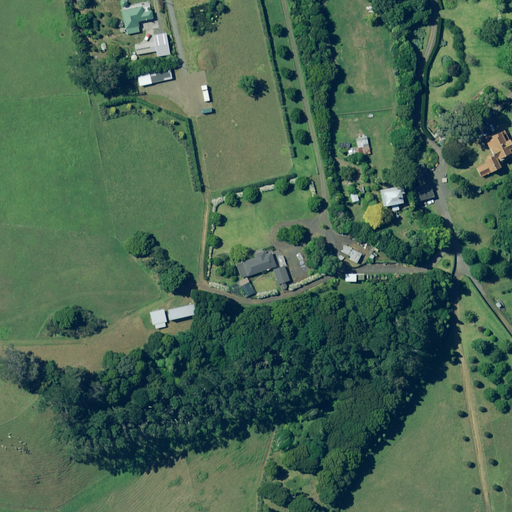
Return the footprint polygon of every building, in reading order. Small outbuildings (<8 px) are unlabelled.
[(145,13),(144,6),(121,11),(128,35),(140,32),(138,23),(154,18),(152,11),(145,13)] [(167,50),(166,41),(156,42),(158,57),(163,56),(162,51),(167,50)] [(171,79),(169,70),(146,75),(145,74),(137,76),(140,87),(171,79)] [(511,148),(511,145),(505,131),(489,138),(491,141),(487,143),(493,155),(484,160),(486,164),(477,168),(481,178),(503,167),(501,163),(511,157),(511,155),(509,150),(511,148)] [(367,136),(356,138),(358,147),(350,149),(352,158),(371,154),(367,136)] [(424,165),(413,168),(419,186),(413,188),(417,202),(433,197),(424,165)] [(383,207),(403,203),(402,199),(405,198),(402,186),(380,191),(383,207)] [(359,201),(357,193),(350,195),(352,203),(359,201)] [(362,255),(346,246),(342,252),(351,257),(350,259),(357,263),(362,255)] [(276,267),(271,253),(236,264),(241,279),(276,267)] [(278,258),(281,268),(273,270),(278,285),(290,281),(285,267),(287,266),(284,256),(278,258)] [(356,282),(356,281),(365,281),(365,280),(393,281),(393,275),(346,273),(345,282),(356,282)] [(253,294),(247,278),(239,281),(246,297),(253,294)] [(195,315),(192,305),(167,311),(169,321),(195,315)] [(166,322),(163,310),(151,313),(153,325),(166,322)]
